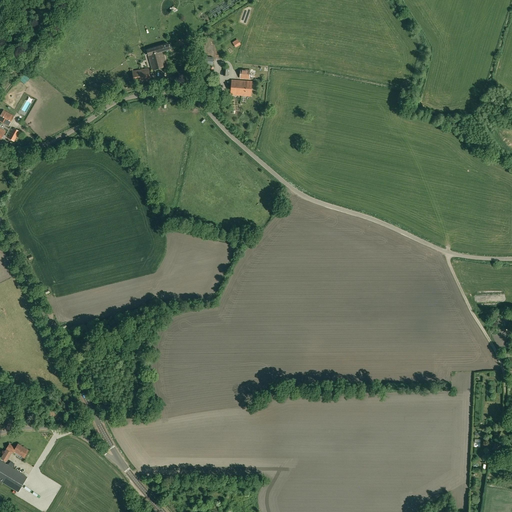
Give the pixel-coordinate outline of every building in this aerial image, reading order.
[(237,39),(232,42),(236,48),(241,44),(237,39)] [(162,58),(164,57),(164,55),(162,56),(161,53),(169,50),(169,49),(171,49),(170,45),(168,45),(158,47),(160,54),(161,54),(162,58)] [(160,54),(158,47),(146,51),(152,71),(167,67),(164,57),(162,58),(161,54),(160,54)] [(132,71),(134,84),(150,81),(148,68),(132,71)] [(240,70),(240,78),(249,79),(250,70),(240,70)] [(211,80),(201,74),(197,81),(206,87),(211,80)] [(252,82),(231,80),(231,95),(251,96),(252,82)] [(0,121),(9,126),(14,117),(3,110),(0,116),(0,121)] [(14,141),(20,131),(14,128),(8,138),(14,141)] [(10,444),(7,449),(1,458),(6,462),(12,452),(13,453),(14,451),(24,457),(28,451),(18,444),(16,448),(10,444)] [(0,460),(0,482),(1,481),(18,492),(27,477),(0,460)]
